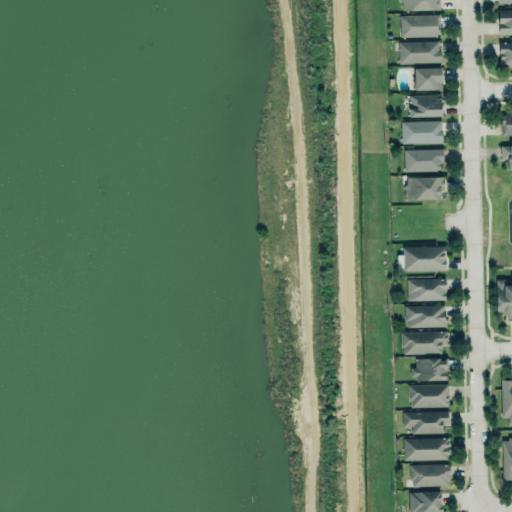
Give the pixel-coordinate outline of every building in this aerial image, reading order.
[(401,0),(401,8),(439,7),(439,0),(401,0)] [(511,7),(497,8),(498,32),(511,31),(511,7)] [(399,13),(439,12),(440,32),(435,32),(435,34),(399,35),(399,13)] [(398,40),(438,39),(438,49),(440,49),(440,57),(439,57),(439,60),(408,60),(407,61),(398,62),(398,40)] [(511,40),(498,41),(498,65),(511,64),(511,40)] [(413,65),(440,64),(441,79),(440,79),(440,86),(413,87),(413,65)] [(407,93),(437,92),(437,95),(439,95),(439,98),(441,98),(441,114),(407,114),(407,93)] [(500,134),(511,133),(511,112),(499,113),(500,134)] [(400,119),(440,119),(440,129),(441,129),(441,141),(400,141),(400,119)] [(500,144),(508,144),(508,142),(511,142),(511,166),(507,166),(507,157),(500,157),(500,144)] [(403,147),(442,146),(442,159),(439,160),(439,168),(435,168),(435,169),(403,170),(403,147)] [(441,175),(404,176),(404,198),(442,197),(441,175)] [(401,245),(402,270),(445,268),(444,244),(401,245)] [(405,278),(406,300),(445,298),(444,277),(405,278)] [(495,277),(505,277),(505,282),(511,282),(511,318),(507,318),(507,311),(495,312),(495,277)] [(445,325),(444,303),(403,304),(404,327),(445,325)] [(399,330),(446,329),(446,342),(440,342),(440,351),(402,352),(402,346),(399,346),(399,330)] [(446,356),(414,356),(414,365),(409,366),(409,376),(414,376),(414,379),(445,378),(445,376),(444,376),(444,371),(444,369),(446,369),(446,356)] [(511,377),(511,423),(507,424),(507,416),(500,416),(500,377),(511,377)] [(405,382),(446,381),(446,405),(408,405),(408,396),(405,395),(405,382)] [(400,409),(448,408),(448,423),(443,423),(443,432),(410,433),(409,427),(401,427),(400,409)] [(511,436),(500,437),(501,478),(511,477),(511,436)] [(402,459),(448,458),(448,437),(402,437),(402,459)] [(406,462),(448,461),(449,485),(410,486),(409,479),(407,479),(406,462)] [(407,491),(407,511),(440,511),(440,490),(407,491)]
